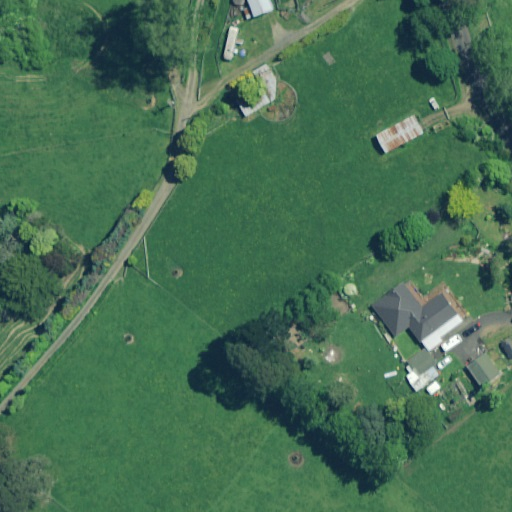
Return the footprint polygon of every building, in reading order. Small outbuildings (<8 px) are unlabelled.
[(275,10),(270,0),(249,0),(256,17),(275,10)] [(244,116),(275,100),(277,80),(269,64),(254,72),(262,88),(236,101),(244,116)] [(424,134),(415,116),(377,136),(386,153),(424,134)] [(420,308),(406,285),(374,306),(395,338),(411,328),(427,353),(444,342),(437,332),(465,313),(460,306),(454,310),(445,297),(450,294),(448,290),(420,308)] [(502,374),(486,354),(468,367),(484,388),(502,374)]
